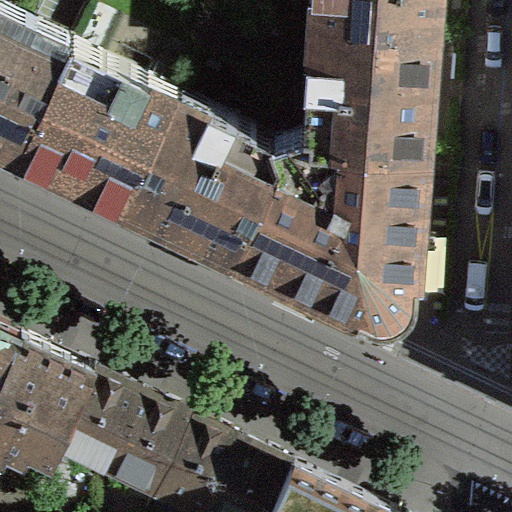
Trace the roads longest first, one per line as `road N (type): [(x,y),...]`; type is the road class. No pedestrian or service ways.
road 1 (residential): [(482,438),(0,208)]
road 2 (residential): [(482,438),(511,86)]
